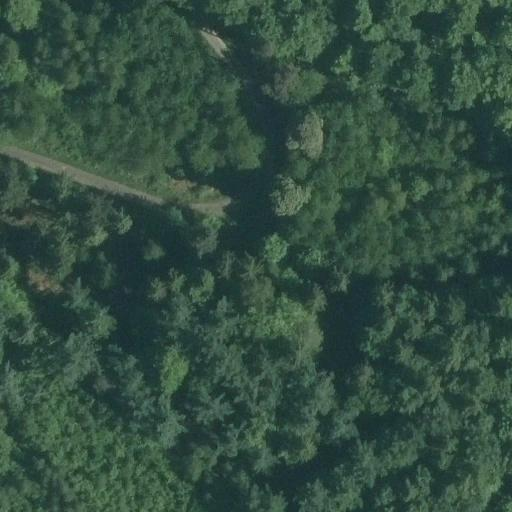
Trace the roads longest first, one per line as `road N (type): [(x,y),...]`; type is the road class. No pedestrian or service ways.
road 1 (track): [(193,0),(246,62),(264,112),(266,164),(238,203),(200,215),(0,142)]
road 2 (track): [(238,203),(321,268),(351,311),(375,385),(378,435),(363,511)]
